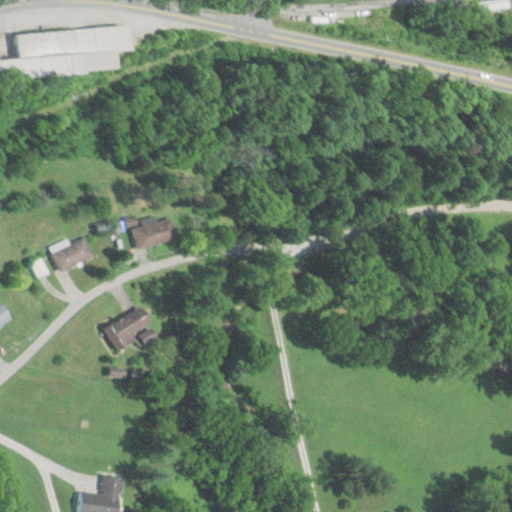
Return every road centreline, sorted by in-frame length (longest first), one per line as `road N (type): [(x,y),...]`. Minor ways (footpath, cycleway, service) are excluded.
road 1 (residential): [(0,378),(87,294),(166,259),(323,237),(433,208),(511,206)]
road 2 (secondary): [(511,86),(139,6),(79,1),(0,9)]
road 3 (residential): [(312,511),(266,289),(238,250)]
road 4 (residential): [(407,0),(283,11),(230,25)]
